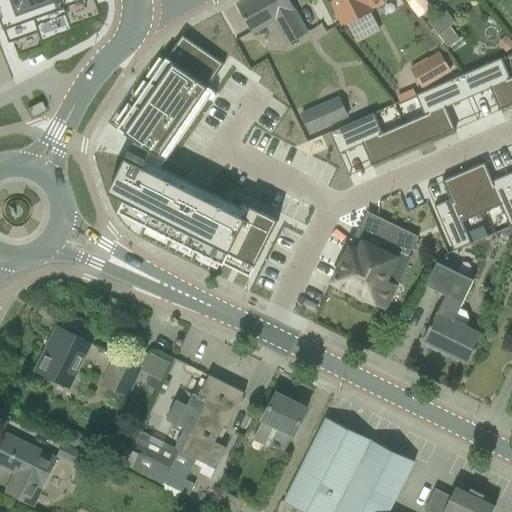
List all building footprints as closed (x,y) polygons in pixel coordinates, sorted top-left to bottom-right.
[(0,0),(0,29),(0,30),(57,10),(54,1),(55,0),(0,0)] [(288,0),(247,0),(238,5),(253,32),(275,20),(287,44),(306,33),(293,10),(294,10),(288,0)] [(334,0),(336,4),(333,6),(342,24),(346,22),(347,24),(371,11),(370,9),(383,3),(381,0),(334,0)] [(424,0),(407,0),(406,2),(419,18),(431,8),(424,0)] [(450,27),(456,23),(445,9),(428,22),(434,29),(431,31),(441,45),(445,42),(449,48),(460,39),(450,27)] [(126,152),(106,192),(121,200),(116,211),(223,263),(251,277),(251,275),(278,222),(279,220),(250,206),(249,206),(244,216),(142,166),(149,152),(159,158),(207,88),(224,64),(223,63),(183,36),(181,35),(165,59),(117,129),(132,140),(126,152)] [(511,41),(506,36),(498,45),(507,52),(511,46),(511,41)] [(422,89),(451,71),(440,52),(428,59),(427,58),(410,68),(422,89)] [(501,56),(458,75),(467,97),(489,87),(499,111),(511,105),(511,77),(511,78),(501,56)] [(445,107),(467,97),(458,75),(414,94),(424,116),(403,125),(413,149),(455,130),(445,107)] [(349,117),(340,96),(301,113),(310,134),(349,117)] [(41,102),(36,104),(27,109),(32,118),(45,111),(41,102)] [(372,167),(413,149),(403,125),(383,134),(373,112),(328,131),(338,154),(362,144),(372,167)] [(485,162),(463,171),(482,214),(500,207),(509,228),(511,226),(511,184),(508,175),(493,181),(485,162)] [(463,223),(482,214),(463,171),(442,180),(451,200),(434,207),(454,252),(472,244),(463,223)] [(383,281),(399,251),(409,256),(419,237),(377,216),(369,233),(364,243),(361,248),(353,243),(334,281),(357,292),(359,297),(365,300),(369,298),(385,306),(394,287),(383,281)] [(444,258),(441,264),(449,268),(452,263),(444,258)] [(423,341),(470,364),(484,335),(466,326),(469,319),(467,312),(460,308),(474,280),(449,268),(441,264),(437,262),(426,285),(446,295),(438,312),(437,312),(423,341)] [(69,387),(90,343),(62,329),(51,351),(48,349),(37,371),(69,387)] [(103,386),(126,397),(141,367),(117,356),(103,386)] [(174,448),(170,458),(144,445),(131,471),(162,487),(164,483),(180,492),(189,496),(195,485),(186,480),(196,459),(205,463),(216,468),(227,447),(215,442),(223,427),(227,430),(245,393),(209,375),(193,408),(187,405),(178,425),(184,428),(174,448)] [(308,409),(276,393),(254,440),(269,447),(268,449),(283,456),(293,435),(294,436),(308,409)] [(322,416),(283,503),(302,511),(389,511),(414,458),(322,416)] [(57,459),(6,434),(0,447),(0,465),(16,473),(7,492),(34,505),(57,459)] [(64,442),(58,455),(80,466),(87,454),(64,442)] [(432,486),(425,511),(429,511),(487,511),(492,497),(451,485),(449,491),(432,486)] [(239,511),(245,502),(224,491),(216,505),(229,511),(239,511)]
